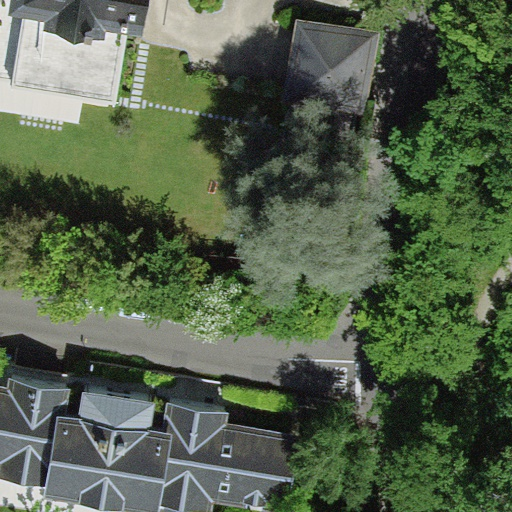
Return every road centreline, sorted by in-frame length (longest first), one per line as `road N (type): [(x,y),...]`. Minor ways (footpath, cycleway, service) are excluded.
road 1 (residential): [(0,303),(278,353),(397,364)]
road 2 (residential): [(397,364),(394,202),(419,0)]
road 3 (residential): [(411,511),(397,364)]
